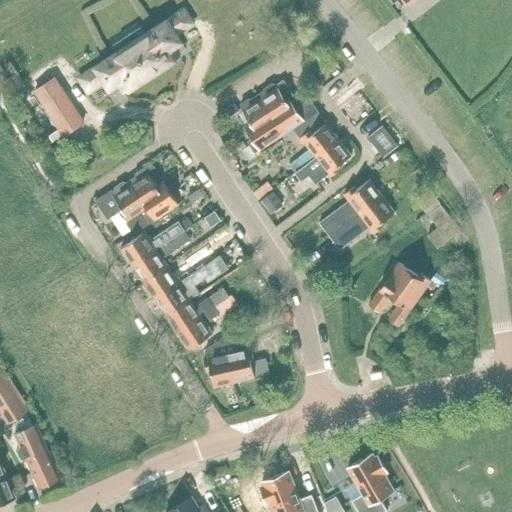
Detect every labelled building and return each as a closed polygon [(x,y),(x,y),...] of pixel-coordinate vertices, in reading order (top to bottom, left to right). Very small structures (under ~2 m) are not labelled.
[(184,10),(132,44),(152,74),(180,56),(174,46),(181,41),(177,34),(193,23),(184,10)] [(132,44),(80,78),(89,92),(106,81),(111,88),(118,83),(124,93),(152,74),(132,44)] [(18,85),(24,81),(11,62),(6,66),(18,85)] [(83,124),(54,80),(35,93),(64,136),(83,124)] [(284,134),(294,127),(318,111),(310,100),(297,109),(290,99),(295,96),(284,80),(276,86),(271,84),(263,90),(262,95),(260,97),(284,134)] [(255,153),(284,134),(260,97),(253,101),(247,100),(241,104),(241,106),(244,111),(240,114),(248,126),(245,127),(252,138),(248,141),(250,145),(255,153)] [(234,103),(225,109),(229,115),(238,109),(234,103)] [(340,139),(327,122),(318,111),(294,127),(310,148),(290,164),(296,172),(302,167),(340,139)] [(400,146),(384,126),(369,138),(385,158),(400,146)] [(182,161),(191,155),(181,138),(172,143),(182,161)] [(302,167),(296,172),(303,180),(308,175),(315,185),(330,174),(331,176),(342,168),(339,165),(352,155),(340,139),(302,167)] [(67,195),(77,188),(52,150),(41,157),(67,195)] [(158,185),(153,178),(160,174),(153,164),(151,165),(148,170),(144,169),(136,174),(136,177),(130,182),(131,184),(155,219),(179,204),(164,181),(158,185)] [(331,236),(383,196),(371,179),(358,189),(355,186),(345,194),(353,204),(346,209),(343,205),(321,223),(331,236)] [(112,191),(97,201),(109,218),(120,211),(135,233),(155,219),(131,184),(130,182),(127,184),(123,183),(117,187),(116,190),(113,192),(112,191)] [(198,188),(179,202),(187,213),(206,199),(198,188)] [(430,189),(416,200),(426,212),(438,202),(439,202),(430,189)] [(271,193),(262,200),(271,213),(281,206),(271,193)] [(383,196),(331,236),(341,249),(363,232),(361,228),(367,223),(375,233),(385,225),(383,222),(396,212),(383,196)] [(436,248),(460,231),(438,202),(426,212),(437,228),(427,235),(436,248)] [(65,232),(76,228),(68,209),(57,213),(65,232)] [(215,211),(206,218),(212,227),(222,220),(215,211)] [(188,217),(180,222),(185,230),(193,225),(188,217)] [(133,265),(185,230),(180,222),(179,221),(157,236),(158,238),(152,242),(146,231),(121,248),(133,265)] [(191,239),(186,231),(185,230),(133,265),(144,281),(168,265),(163,258),(191,239)] [(144,281),(155,298),(211,261),(206,253),(202,255),(201,254),(181,268),(182,269),(174,274),(168,265),(144,281)] [(211,261),(155,298),(166,315),(190,299),(200,292),(195,285),(205,278),(208,282),(220,274),(229,269),(220,255),(211,261)] [(397,299),(415,272),(400,262),(371,304),(381,312),(392,296),(397,299)] [(400,325),(411,309),(432,280),(422,272),(420,276),(415,272),(397,299),(402,302),(390,318),(400,325)] [(437,273),(432,280),(442,287),(447,280),(437,273)] [(190,299),(166,315),(189,349),(213,333),(206,322),(220,313),(225,320),(241,309),(232,295),(230,297),(224,288),(196,306),(190,299)] [(260,334),(265,345),(285,335),(280,324),(260,334)] [(236,382),(243,380),(270,375),(266,358),(256,361),(253,348),(249,349),(246,336),(226,340),(236,382)] [(215,386),(236,382),(226,340),(218,342),(207,349),(209,358),(205,359),(208,371),(212,371),(215,386)] [(13,421),(27,413),(23,407),(0,370),(0,407),(2,410),(10,423),(13,421)] [(61,479),(48,449),(37,423),(15,432),(41,488),(61,479)] [(373,453),(348,467),(364,493),(352,500),(359,511),(384,511),(388,510),(381,498),(395,490),(385,473),(388,472),(379,456),(376,457),(373,453)] [(0,503),(16,497),(0,460),(0,503)] [(265,485),(261,487),(268,504),(271,503),(275,511),(319,511),(312,494),(300,499),(289,470),(263,481),(265,485)] [(207,511),(204,506),(199,508),(192,497),(167,511),(207,511)] [(336,497),(325,503),(329,509),(339,503),(336,497)]
